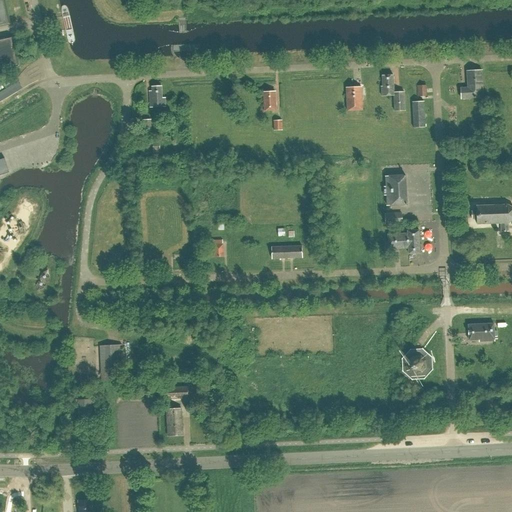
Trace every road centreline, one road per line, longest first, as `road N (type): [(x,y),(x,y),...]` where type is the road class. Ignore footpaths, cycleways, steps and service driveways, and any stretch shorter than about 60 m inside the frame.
road 1 (residential): [(86,278),(87,215),(125,119),(125,76),(435,61)]
road 2 (tertiary): [(453,452),(26,470)]
road 3 (residential): [(86,278),(445,268)]
road 4 (residential): [(445,268),(435,61)]
road 5 (residential): [(453,452),(445,268)]
